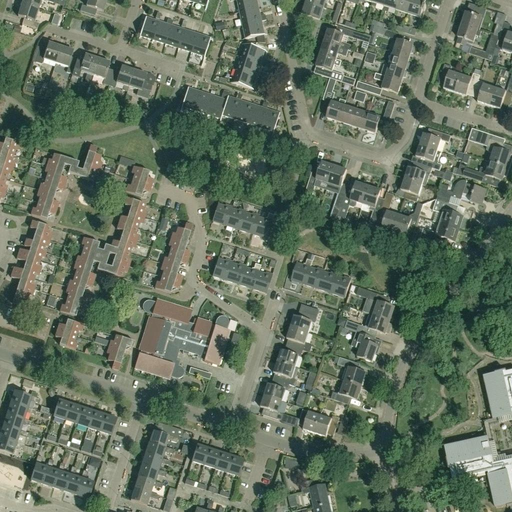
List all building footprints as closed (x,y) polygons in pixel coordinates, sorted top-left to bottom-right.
[(54,0),(22,0),(22,4),(38,10),(42,0),(53,4),(54,0)] [(103,13),(107,0),(106,0),(88,0),(86,7),(82,6),(80,11),(94,16),(96,10),(103,13)] [(232,0),(224,2),(226,11),(235,9),(233,0),(232,0)] [(236,0),(239,13),(258,9),(256,0),(236,0)] [(304,0),(304,3),(311,5),(312,3),(317,5),(316,7),(326,10),(328,5),(325,5),(326,0),(304,0)] [(388,0),(373,0),(372,4),(373,4),(372,8),(376,9),(377,6),(384,8),(387,0),(388,1),(388,0)] [(388,0),(388,1),(387,0),(384,8),(396,12),(399,4),(401,5),(402,0),(388,0)] [(412,3),(412,0),(402,0),(401,5),(399,4),(396,12),(408,16),(411,8),(412,8),(414,3),(412,3)] [(426,1),(423,0),(412,0),(412,3),(414,3),(412,8),(411,8),(408,16),(420,20),(422,12),(424,12),(426,7),(424,6),(426,1)] [(326,10),(316,7),(317,5),(312,3),(311,5),(304,3),(300,15),(302,15),(320,21),(324,9),(326,10)] [(34,22),(38,10),(22,4),(17,17),(24,19),(22,25),(37,30),(39,24),(34,22)] [(265,16),(260,17),(258,9),(239,13),(242,27),(261,22),(266,21),(265,16)] [(500,38),(502,31),(503,26),(507,17),(498,14),(495,24),(497,25),(494,36),(500,38)] [(465,15),(462,26),(481,33),(481,32),(477,31),(481,19),(465,15)] [(352,24),(346,23),(346,20),(343,19),(344,16),(342,16),(339,25),(345,27),(351,28),(352,24)] [(152,41),(158,22),(146,18),(140,37),(152,41)] [(152,41),(165,45),(173,22),(167,20),(166,24),(158,22),(152,41)] [(178,49),(184,30),(171,26),(173,21),(173,22),(165,45),(178,49)] [(264,35),(261,22),(242,27),(244,40),(264,35)] [(224,23),(214,25),(216,32),(225,30),(224,23)] [(480,38),(481,33),(462,26),(458,39),(456,45),(466,48),(468,42),(473,43),(475,36),(480,38)] [(404,29),(402,33),(414,37),(416,31),(404,27),(404,29)] [(191,53),(197,34),(184,30),(178,49),(191,53)] [(346,45),(349,38),(336,34),(328,31),(324,43),(351,52),(352,47),(346,45)] [(511,34),(502,31),(500,38),(496,50),(511,55),(511,34)] [(204,57),(210,38),(211,34),(206,32),(204,36),(197,34),(191,53),(204,57)] [(370,38),(350,32),(349,38),(368,44),(370,38)] [(415,49),(413,47),(414,46),(398,41),(394,54),(410,59),(411,54),(413,54),(415,49)] [(56,64),(61,47),(48,43),(46,50),(37,47),(32,61),(42,65),(43,60),(56,64)] [(350,52),(351,52),(324,43),(320,55),(336,60),(338,55),(346,58),(348,51),(350,52)] [(358,50),(364,52),(366,45),(360,43),(358,50)] [(245,45),(241,58),(260,64),(264,51),(245,45)] [(72,74),(77,60),(71,58),(73,51),(61,47),(56,64),(68,68),(66,72),(72,74)] [(493,56),(471,49),(469,55),(491,62),(493,56)] [(408,63),(410,59),(394,54),(390,66),(406,71),(406,70),(408,70),(410,64),(408,63)] [(90,80),(92,76),(97,59),(85,55),(82,61),(77,60),(72,74),(78,76),(79,72),(86,74),(84,83),(89,85),(90,80)] [(341,62),(336,61),(336,60),(320,55),(316,67),(314,74),(330,79),(334,66),(340,68),(341,62)] [(256,77),(260,64),(241,58),(237,71),(256,77)] [(108,86),(113,71),(107,70),(109,63),(97,59),(92,76),(104,80),(103,84),(108,86)] [(407,73),(406,71),(390,66),(384,65),(381,76),(402,83),(403,78),(405,78),(407,73)] [(455,94),(461,76),(450,72),(451,68),(445,65),(438,85),(444,87),(443,90),(455,94)] [(127,92),(128,88),(134,69),(130,67),(130,70),(121,67),(119,73),(113,71),(108,86),(114,88),(116,84),(123,86),(121,90),(127,92)] [(155,78),(137,72),(138,70),(134,69),(128,88),(137,91),(136,96),(143,98),(143,96),(147,97),(151,85),(153,85),(155,78)] [(252,90),(256,77),(237,71),(233,84),(252,90)] [(398,95),(402,83),(381,76),(376,75),(374,80),(384,83),(382,90),(398,95)] [(474,93),(478,81),(480,77),(474,75),(472,79),(461,76),(455,94),(466,97),(468,91),(474,93)] [(356,81),(344,77),(342,83),(354,86),(356,81)] [(501,107),(508,109),(511,96),(511,77),(506,93),(495,89),(489,107),(500,111),(501,107)] [(331,79),(327,91),(333,93),(336,81),(331,79)] [(489,107),(495,89),(484,86),(485,83),(478,81),(474,93),(480,95),(477,103),(489,107)] [(370,86),(358,83),(356,89),(368,92),(370,86)] [(194,111),(200,93),(188,88),(182,107),(194,111)] [(207,115),(213,97),(200,93),(194,111),(207,115)] [(221,116),(226,101),(213,97),(207,115),(220,120),(221,116)] [(234,120),(241,101),(228,97),(226,101),(221,116),(234,120)] [(339,122),(344,107),(344,106),(345,102),(340,100),(339,105),(326,101),(324,108),(329,110),(327,118),(339,122)] [(247,124),(253,105),(241,101),(234,120),(247,124)] [(389,103),(384,118),(390,120),(395,104),(389,103)] [(260,128),(266,109),(253,105),(247,124),(260,128)] [(352,126),(357,110),(344,107),(339,122),(352,126)] [(279,114),(266,109),(260,128),(273,132),(279,114)] [(364,130),(369,114),(357,110),(352,126),(364,130)] [(381,118),(369,114),(364,130),(376,134),(381,118)] [(451,137),(443,134),(428,130),(426,136),(423,135),(420,146),(437,152),(441,141),(449,143),(451,137)] [(501,152),(504,145),(489,140),(491,136),(472,130),(468,142),(487,148),(486,151),(492,155),(490,163),(509,169),(511,159),(509,159),(511,154),(501,152)] [(0,144),(0,151),(14,156),(16,150),(19,151),(21,145),(28,148),(30,143),(17,139),(15,144),(6,140),(4,146),(0,144)] [(441,153),(437,152),(420,146),(416,158),(419,159),(417,164),(432,169),(440,172),(442,166),(438,165),(441,153)] [(91,148),(85,167),(101,172),(103,166),(99,165),(101,158),(95,156),(97,151),(91,148)] [(0,151),(0,164),(13,169),(15,163),(12,162),(14,156),(0,151)] [(53,162),(50,161),(44,159),(42,165),(48,167),(63,172),(65,166),(72,168),(73,162),(55,156),(53,162)] [(323,183),(329,185),(335,167),(323,163),(319,176),(313,174),(309,184),(305,197),(312,199),(317,184),(321,185),(323,183)] [(503,177),(506,178),(509,169),(490,163),(487,171),(481,169),(479,174),(465,170),(465,167),(460,166),(457,175),(486,184),(488,177),(502,181),(503,177)] [(0,178),(6,180),(8,174),(11,175),(13,169),(0,164),(0,178)] [(426,186),(432,169),(417,164),(416,170),(408,168),(404,179),(426,186)] [(61,178),(63,172),(48,167),(46,173),(49,174),(47,180),(65,187),(67,180),(61,178)] [(98,178),(101,172),(85,167),(83,172),(77,170),(75,177),(93,182),(95,177),(98,178)] [(341,189),(347,171),(335,167),(329,185),(335,187),(333,192),(340,194),(335,207),(341,209),(342,209),(346,196),(340,194),(341,189)] [(134,175),(132,182),(151,188),(153,182),(146,180),(148,174),(133,169),(131,174),(134,175)] [(417,203),(422,186),(426,187),(426,186),(404,179),(401,191),(404,192),(402,198),(417,203)] [(63,192),(65,187),(47,180),(45,187),(42,186),(40,191),(55,196),(57,190),(63,192)] [(485,190),(466,184),(466,181),(465,182),(463,183),(461,183),(460,184),(458,186),(457,187),(456,189),(454,195),(448,193),(449,189),(441,186),(437,200),(448,204),(450,197),(460,200),(460,199),(473,204),(475,198),(481,200),(485,190)] [(149,194),(151,188),(132,182),(130,188),(127,187),(125,193),(140,198),(142,192),(149,194)] [(363,205),(361,210),(369,187),(357,183),(352,198),(346,196),(342,209),(339,217),(346,219),(350,207),(354,208),(356,207),(357,203),(363,205)] [(381,191),(369,187),(361,210),(368,212),(369,211),(374,213),(375,209),(381,191)] [(53,202),(55,196),(40,191),(38,197),(41,198),(39,205),(57,211),(59,205),(53,202)] [(387,194),(383,207),(390,209),(394,196),(387,194)] [(131,208),(129,214),(145,219),(147,214),(144,213),(146,206),(127,200),(125,206),(131,208)] [(459,230),(463,218),(450,214),(451,211),(453,212),(455,206),(449,204),(448,204),(437,200),(423,205),(422,209),(434,211),(443,214),(439,224),(459,230)] [(212,222),(225,226),(231,207),(225,205),(225,206),(218,204),(219,203),(218,203),(212,222)] [(225,226),(239,231),(247,205),(245,204),(243,211),(239,210),(238,211),(232,209),(232,208),(231,207),(225,226)] [(55,217),(57,211),(39,205),(36,211),(33,210),(32,216),(47,221),(48,215),(55,217)] [(239,231),(252,235),(261,209),(255,208),(253,215),(252,214),(252,215),(245,213),(248,205),(247,205),(239,231)] [(252,235),(266,239),(273,216),(268,214),(267,219),(265,218),(265,219),(259,217),(261,209),(252,235)] [(394,234),(400,216),(387,212),(382,230),(394,234)] [(380,216),(373,213),(369,227),(376,229),(380,216)] [(143,225),(145,219),(129,214),(127,220),(121,218),(119,224),(138,230),(140,224),(143,225)] [(415,229),(420,216),(414,214),(409,217),(408,219),(400,216),(394,234),(406,238),(410,227),(415,229)] [(33,223),(31,229),(37,231),(35,237),(51,242),(52,236),(49,235),(51,229),(33,223)] [(136,237),(138,230),(119,224),(117,231),(123,232),(121,239),(137,244),(139,238),(136,237)] [(455,243),(459,230),(439,224),(437,233),(423,229),(420,240),(436,245),(438,240),(440,241),(441,238),(455,243)] [(184,232),(178,230),(174,229),(172,234),(157,229),(155,236),(171,241),(186,247),(192,229),(185,227),(184,232)] [(27,241),(25,247),(31,249),(43,253),(45,247),(49,248),(51,242),(35,237),(33,243),(27,241)] [(135,250),(137,244),(121,239),(119,245),(113,243),(111,249),(130,255),(132,249),(135,250)] [(85,247),(83,253),(102,259),(104,253),(98,251),(100,245),(84,240),(82,246),(85,247)] [(184,253),(186,247),(171,241),(169,248),(172,249),(170,254),(188,261),(190,255),(184,253)] [(234,247),(232,256),(244,259),(247,250),(234,247)] [(21,251),(19,255),(40,262),(42,258),(45,259),(46,254),(43,253),(31,249),(29,253),(21,251)] [(128,261),(130,255),(111,249),(109,255),(115,257),(113,263),(129,268),(131,262),(128,261)] [(100,265),(102,259),(83,253),(81,259),(78,258),(76,264),(92,269),(94,263),(100,265)] [(186,267),(188,261),(170,254),(168,260),(165,259),(163,267),(178,272),(180,265),(186,267)] [(19,255),(17,260),(26,263),(25,267),(40,272),(42,268),(39,267),(40,262),(19,255)] [(212,276),(226,281),(232,262),(225,260),(225,261),(218,259),(212,276)] [(291,281),(305,286),(312,262),(307,260),(306,265),(304,265),(304,266),(297,263),(291,281)] [(226,281),(239,285),(245,266),(239,264),(238,265),(232,263),(233,262),(232,262),(226,281)] [(305,286),(318,290),(324,271),(317,269),(317,270),(311,268),(313,262),(312,262),(305,286)] [(127,274),(129,268),(113,263),(111,269),(105,267),(103,273),(122,279),(124,273),(127,274)] [(90,275),(92,269),(76,264),(74,270),(77,271),(75,277),(94,283),(96,277),(90,275)] [(239,285),(253,290),(260,266),(255,265),(254,269),(252,268),(252,270),(246,268),(246,266),(245,266),(239,285)] [(266,294),(272,275),(266,273),(265,274),(259,272),(260,266),(253,290),(266,294)] [(14,269),(13,273),(34,280),(36,276),(39,277),(40,272),(25,267),(23,272),(14,269)] [(176,277),(178,272),(163,267),(161,272),(164,273),(162,279),(181,285),(183,279),(176,277)] [(332,294),(338,275),(324,271),(318,290),(332,294)] [(13,273),(11,278),(20,281),(19,285),(34,291),(36,286),(33,285),(34,280),(13,273)] [(351,280),(338,275),(332,294),(345,299),(351,280)] [(92,289),(94,283),(75,277),(73,283),(70,282),(68,288),(84,293),(86,287),(92,289)] [(179,291),(181,285),(162,279),(160,285),(157,284),(155,290),(170,295),(172,289),(179,291)] [(19,285),(13,303),(19,305),(21,300),(27,302),(30,294),(33,295),(34,291),(19,285)] [(82,299),(84,293),(68,288),(66,294),(69,295),(67,301),(86,307),(88,301),(82,299)] [(374,302),(376,295),(358,288),(356,295),(374,302)] [(84,314),(86,307),(67,301),(65,308),(62,307),(60,313),(76,318),(78,312),(84,314)] [(150,318),(145,333),(146,333),(181,344),(182,344),(188,326),(192,312),(156,301),(156,304),(150,302),(148,302),(146,303),(144,304),(143,306),(143,308),(143,311),(145,313),(147,314),(152,315),(151,319),(150,318)] [(396,311),(393,310),(394,308),(378,303),(373,316),(389,322),(390,319),(393,320),(396,311)] [(294,316),(290,328),(308,334),(312,323),(314,323),(316,317),(318,310),(302,305),(297,317),(294,316)] [(391,325),(389,324),(389,322),(373,316),(369,329),(365,328),(348,321),(345,329),(356,333),(363,335),(372,339),(375,340),(377,332),(385,335),(386,333),(388,334),(391,325)] [(197,320),(195,328),(188,326),(182,344),(181,344),(179,350),(183,351),(182,354),(183,354),(187,355),(187,356),(188,356),(189,353),(198,356),(198,355),(201,356),(200,360),(204,361),(204,362),(218,367),(229,331),(226,330),(228,325),(228,323),(227,321),(226,319),(224,318),(222,318),(219,318),(218,320),(216,322),(215,327),(211,326),(212,324),(197,320)] [(59,326),(57,332),(75,338),(78,332),(81,333),(83,326),(68,322),(66,328),(59,326)] [(305,343),(308,334),(290,328),(287,339),(288,340),(286,346),(310,353),(312,347),(305,343)] [(73,344),(75,338),(57,332),(55,338),(61,340),(59,347),(62,348),(62,349),(63,349),(64,348),(75,352),(77,345),(73,344)] [(176,359),(179,350),(181,344),(146,333),(145,337),(144,337),(139,351),(141,352),(140,355),(139,355),(134,369),(170,380),(171,377),(176,379),(178,379),(180,379),(182,377),(183,375),(183,373),(183,370),(181,368),(179,367),(178,367),(179,363),(174,361),(175,358),(176,359)] [(378,347),(371,344),(370,344),(372,339),(363,335),(356,333),(351,347),(354,348),(354,349),(360,351),(357,358),(372,363),(378,347)] [(237,344),(240,336),(233,334),(231,342),(237,344)] [(132,349),(133,344),(134,343),(115,337),(113,343),(111,342),(108,350),(123,355),(126,347),(132,349)] [(301,357),(303,352),(310,354),(310,353),(286,346),(284,352),(281,351),(277,362),(295,368),(299,356),(301,357)] [(118,372),(123,355),(108,350),(107,355),(109,356),(107,362),(113,364),(111,370),(118,372)] [(80,360),(100,364),(101,357),(81,353),(80,360)] [(346,368),(342,381),(361,387),(365,374),(358,371),(360,365),(339,358),(337,365),(346,368)] [(291,380),(295,368),(277,362),(273,373),(275,374),(273,380),(296,387),(297,382),(291,380)] [(310,380),(312,373),(296,369),(294,376),(310,380)] [(511,371),(506,373),(506,372),(506,371),(495,374),(495,375),(496,375),(484,378),(493,420),(511,416),(511,371)] [(28,388),(30,382),(21,380),(20,385),(28,388)] [(287,392),(289,385),(295,387),(296,387),(273,380),(271,386),(268,385),(264,396),(282,401),(285,391),(287,392)] [(357,400),(361,387),(342,381),(338,394),(333,393),(331,399),(349,406),(352,398),(357,400)] [(15,394),(11,404),(27,409),(30,403),(38,405),(39,401),(30,398),(30,399),(15,394)] [(278,414),(282,401),(264,396),(261,407),(264,408),(262,414),(276,419),(282,421),(284,415),(278,414)] [(65,422),(70,406),(59,403),(54,419),(65,422)] [(36,412),(27,409),(11,404),(8,415),(24,421),(26,414),(34,416),(36,412)] [(76,426),(82,410),(70,406),(65,422),(76,426)] [(88,430),(93,413),(82,410),(76,426),(88,430)] [(315,433),(320,416),(302,410),(298,425),(304,427),(303,430),(315,433)] [(99,433),(104,417),(93,413),(88,430),(99,433)] [(32,423),(24,421),(8,415),(4,427),(20,432),(22,425),(30,428),(32,423)] [(332,419),(320,416),(315,433),(326,437),(327,434),(333,436),(339,418),(333,416),(332,419)] [(116,421),(104,417),(99,433),(111,437),(116,421)] [(28,435),(20,432),(4,427),(0,438),(24,446),(28,435)] [(153,432),(150,443),(166,448),(168,441),(176,444),(178,439),(169,436),(169,438),(153,432)] [(24,448),(24,446),(0,438),(0,452),(12,457),(15,448),(23,451),(22,454),(30,456),(32,450),(24,448)] [(495,509),(511,505),(511,461),(494,465),(487,438),(443,447),(449,470),(451,470),(454,481),(487,473),(495,509)] [(84,443),(82,449),(82,448),(81,453),(90,455),(91,451),(89,451),(91,446),(84,443)] [(174,450),(166,448),(150,443),(146,455),(162,460),(164,452),(175,456),(176,452),(174,452),(174,450)] [(203,467),(209,450),(197,447),(192,463),(203,467)] [(96,448),(95,452),(94,452),(92,456),(101,459),(102,455),(101,454),(102,449),(96,448)] [(215,470),(220,454),(209,450),(203,467),(215,470)] [(227,474),(232,458),(220,454),(215,470),(227,474)] [(170,462),(162,460),(146,455),(143,466),(158,471),(161,464),(169,467),(173,468),(174,465),(170,463),(170,462)] [(41,485),(46,469),(39,467),(42,459),(37,457),(35,466),(30,482),(41,485)] [(243,461),(232,458),(227,474),(238,478),(243,461)] [(53,489),(58,473),(51,471),(53,462),(49,461),(46,469),(41,485),(53,489)] [(64,493),(69,476),(63,474),(65,466),(60,465),(58,473),(53,489),(64,493)] [(167,474),(158,471),(143,466),(139,477),(155,482),(157,475),(165,478),(167,474)] [(75,496),(81,480),(74,478),(76,470),(72,468),(69,476),(64,493),(75,496)] [(83,472),(81,480),(75,496),(88,500),(94,484),(85,481),(88,473),(83,472)] [(163,485),(155,482),(139,477),(135,488),(151,494),(153,487),(161,489),(163,485)] [(325,485),(316,487),(315,481),(300,484),(303,495),(311,494),(314,508),(330,505),(325,485)] [(159,496),(151,494),(135,488),(131,501),(147,506),(150,498),(158,501),(159,496)]
